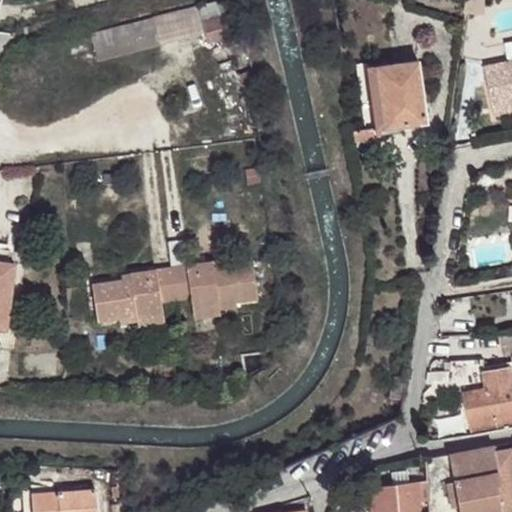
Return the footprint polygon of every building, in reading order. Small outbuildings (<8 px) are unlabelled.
[(225,0),(223,0),(198,6),(205,34),(207,44),(227,39),(228,43),(235,41),(225,0)] [(231,0),(225,0),(235,41),(242,40),(231,0)] [(466,0),(464,13),(474,15),(475,0),(466,0)] [(205,34),(198,6),(90,34),(97,61),(205,34)] [(491,80),(487,80),(492,108),(511,103),(511,41),(505,43),(509,62),(488,66),(491,80)] [(368,68),(377,128),(425,122),(417,62),(368,68)] [(358,131),(359,142),(374,139),(372,129),(377,128),(368,68),(368,64),(356,65),(365,130),(358,131)] [(260,85),(247,88),(250,99),(263,96),(260,85)] [(511,103),(492,108),(494,114),(511,110),(511,103)] [(268,114),(256,116),(258,131),(270,130),(268,114)] [(0,261),(0,328),(6,329),(14,263),(5,262),(0,261)] [(92,283),(98,322),(119,319),(136,316),(163,313),(162,302),(191,299),(192,309),(219,304),(237,302),(258,299),(253,261),(222,265),(214,266),(213,261),(130,273),(131,278),(122,279),(92,283)] [(238,308),(237,302),(219,304),(220,311),(238,308)] [(192,309),(194,319),(221,315),(220,311),(219,304),(192,309)] [(137,322),(138,327),(165,323),(163,313),(136,316),(137,322)] [(137,322),(136,316),(119,319),(120,325),(137,322)] [(461,371),(472,436),(511,427),(511,362),(484,368),(483,360),(451,361),(451,371),(461,371)] [(401,401),(403,380),(393,378),(389,400),(401,401)] [(429,463),(427,457),(426,458),(428,479),(429,493),(456,488),(460,511),(483,511),(483,508),(508,503),(509,511),(511,511),(511,442),(449,454),(450,458),(429,463)] [(449,454),(427,457),(429,463),(450,458),(449,454)] [(419,511),(419,499),(429,498),(429,493),(428,479),(408,481),(407,470),(392,471),(393,483),(368,485),(370,511),(419,511)] [(33,511),(97,511),(95,489),(33,494),(33,511)] [(483,511),(506,511),(509,511),(508,503),(483,508),(483,511)]
